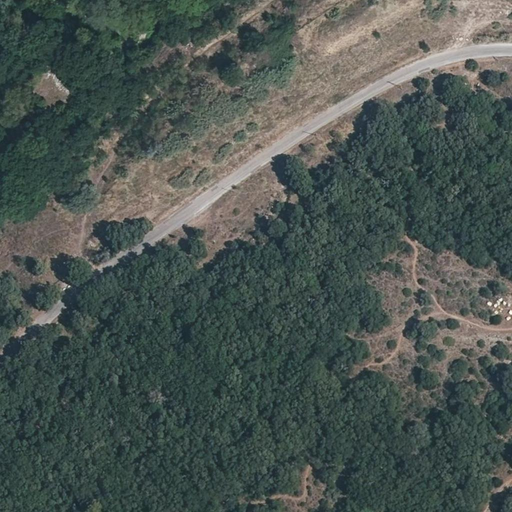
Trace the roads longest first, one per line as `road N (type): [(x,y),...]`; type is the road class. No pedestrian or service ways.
road 1 (unclassified): [(0,364),(70,295),(388,78),(449,55),(511,48)]
road 2 (track): [(412,208),(412,276),(445,312),(511,329)]
